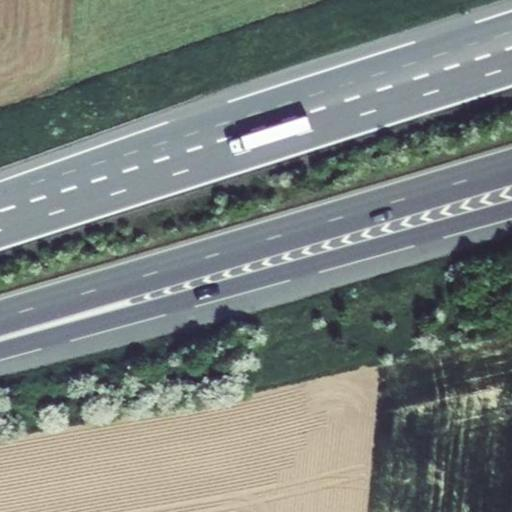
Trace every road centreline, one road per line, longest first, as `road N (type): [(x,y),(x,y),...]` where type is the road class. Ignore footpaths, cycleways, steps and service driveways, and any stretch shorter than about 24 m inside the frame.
road 1 (motorway): [(511,23),(0,205)]
road 2 (motorway): [(511,68),(0,228)]
road 3 (motorway): [(0,319),(511,168)]
road 4 (motorway): [(0,351),(511,210)]
